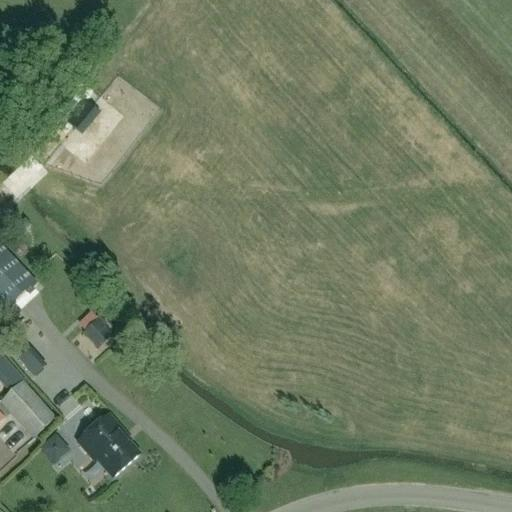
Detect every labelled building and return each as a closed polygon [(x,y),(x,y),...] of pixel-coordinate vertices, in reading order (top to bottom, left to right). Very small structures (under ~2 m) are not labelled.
[(43,283),(53,275),(26,244),(17,252),(43,283)] [(0,305),(6,313),(36,284),(0,245),(0,305)] [(72,287),(89,306),(98,298),(81,279),(72,287)] [(24,382),(1,356),(0,357),(0,382),(11,395),(0,405),(34,441),(57,419),(23,383),(24,382)] [(165,437),(235,491),(258,460),(188,407),(165,437)] [(98,462),(113,480),(140,456),(121,435),(123,433),(109,417),(79,444),(96,463),(98,462)] [(69,451),(55,436),(41,449),(54,464),(69,451)]
